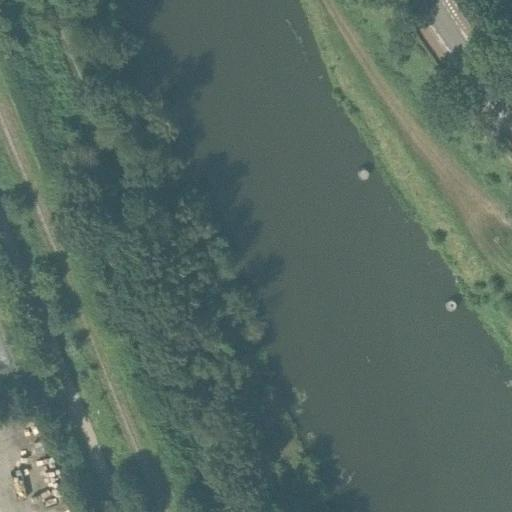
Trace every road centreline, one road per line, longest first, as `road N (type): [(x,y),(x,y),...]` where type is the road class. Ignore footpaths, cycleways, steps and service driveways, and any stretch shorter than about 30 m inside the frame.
road 1 (track): [(310,511),(189,198),(150,179),(114,141),(54,0)]
road 2 (unclassified): [(117,511),(0,224)]
road 3 (tertiary): [(511,111),(431,0)]
